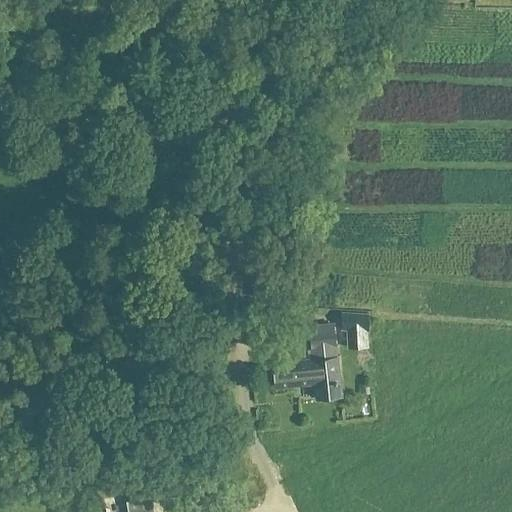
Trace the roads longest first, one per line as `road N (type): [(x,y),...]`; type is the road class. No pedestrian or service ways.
road 1 (track): [(215,0),(247,436),(283,506)]
road 2 (track): [(216,6),(0,23)]
